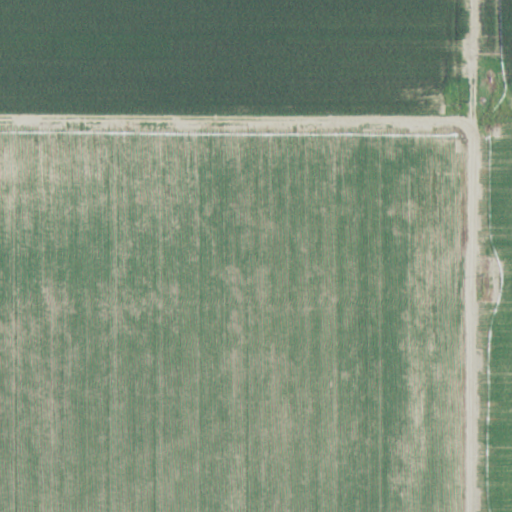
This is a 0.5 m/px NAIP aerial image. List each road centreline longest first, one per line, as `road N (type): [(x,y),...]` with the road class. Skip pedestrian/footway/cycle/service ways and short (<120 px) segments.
road 1 (track): [(466,511),(468,0)]
road 2 (track): [(469,106),(0,114)]
